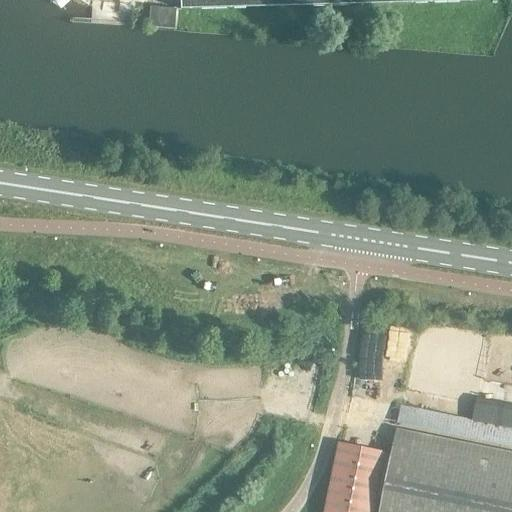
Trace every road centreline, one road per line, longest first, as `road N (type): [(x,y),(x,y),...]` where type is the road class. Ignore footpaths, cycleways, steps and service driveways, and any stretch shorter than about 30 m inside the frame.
road 1 (tertiary): [(511,263),(0,183)]
road 2 (unknown): [(309,418),(511,446)]
